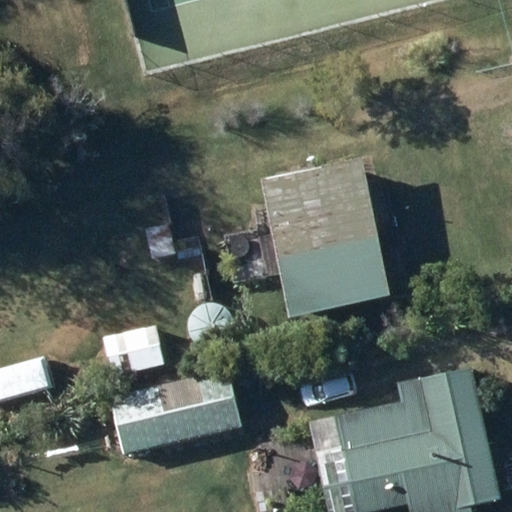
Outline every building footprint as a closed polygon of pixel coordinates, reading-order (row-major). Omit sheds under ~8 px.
[(365,167),(263,187),(290,322),(392,302),(365,167)] [(105,335),(115,381),(166,370),(156,324),(105,335)] [(46,352),(0,364),(0,407),(57,392),(46,352)] [(226,374),(109,401),(122,457),(239,430),(226,374)] [(472,511),(500,506),(472,375),(399,391),(403,409),(340,423),(358,511),(401,511),(411,510),(411,511),(472,511)]
